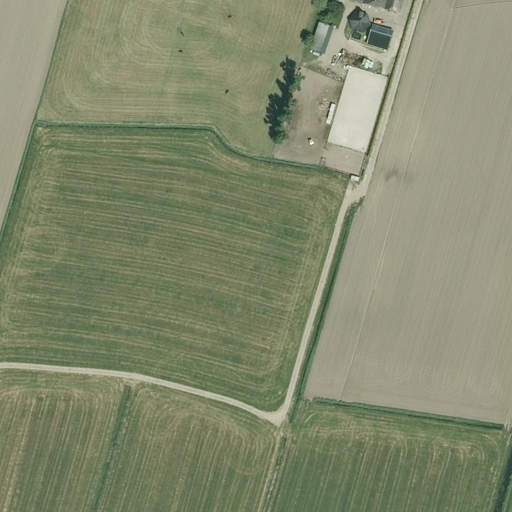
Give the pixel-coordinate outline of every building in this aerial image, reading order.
[(401,0),(344,0),(399,13),(401,0)] [(370,15),(359,10),(349,17),(351,29),(362,33),(371,26),(370,15)] [(320,23),(311,51),(320,54),(330,26),(320,23)] [(373,26),(367,45),(386,51),(392,32),(373,26)] [(365,58),(367,47),(351,45),(349,55),(365,58)]
